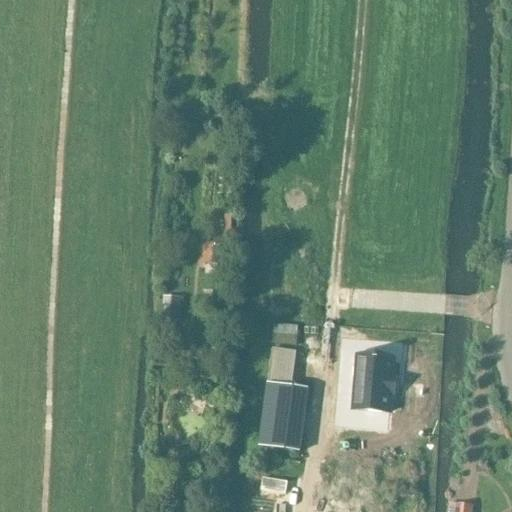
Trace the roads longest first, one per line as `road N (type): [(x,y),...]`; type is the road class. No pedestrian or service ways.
road 1 (track): [(70,0),(46,511)]
road 2 (unclassified): [(511,377),(505,343),(511,235)]
